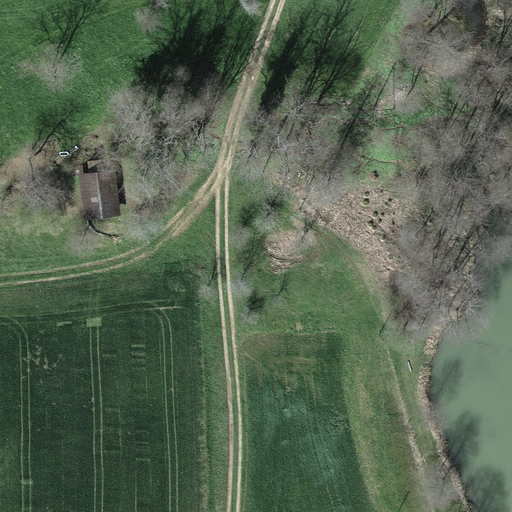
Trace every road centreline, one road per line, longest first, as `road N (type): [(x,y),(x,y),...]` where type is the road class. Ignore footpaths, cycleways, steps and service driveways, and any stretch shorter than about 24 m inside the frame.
road 1 (track): [(233,511),(221,174),(259,52)]
road 2 (track): [(221,174),(174,229),(133,258),(0,278)]
